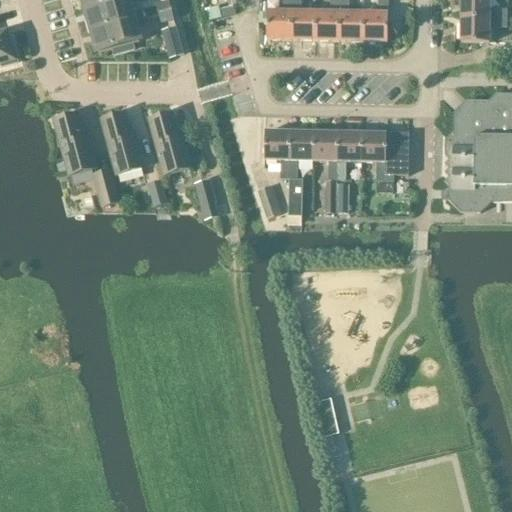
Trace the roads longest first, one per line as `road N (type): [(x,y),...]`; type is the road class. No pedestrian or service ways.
road 1 (residential): [(33,0),(58,88),(194,100)]
road 2 (residential): [(256,69),(263,110),(420,116)]
road 3 (residential): [(422,69),(256,69)]
road 4 (residential): [(194,100),(232,232)]
